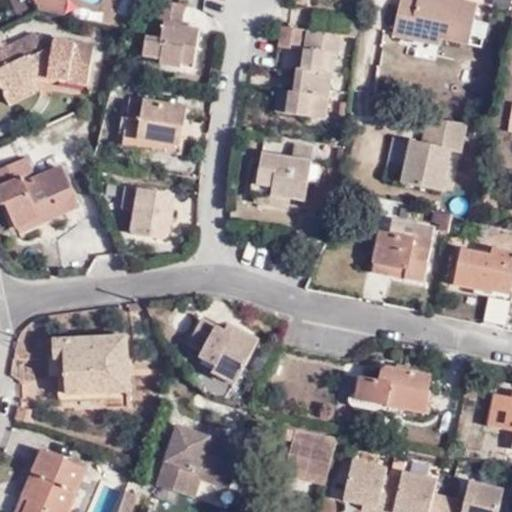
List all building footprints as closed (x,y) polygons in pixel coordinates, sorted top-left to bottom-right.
[(400,0),(392,36),(409,40),(410,33),(440,39),(448,41),(453,17),(458,18),(461,1),(455,0),(400,0)] [(479,5),(461,1),(458,18),(453,17),(448,41),(470,46),(479,5)] [(162,3),(155,25),(161,26),(158,42),(152,41),(147,41),(144,57),(163,61),(162,66),(195,71),(202,32),(190,30),(182,29),(183,23),(184,7),(162,3)] [(161,26),(155,25),(152,41),(158,42),(161,26)] [(342,34),(308,30),(303,70),(299,70),(298,83),(303,84),(301,94),(297,93),(282,92),(279,113),(330,120),(336,75),(325,74),(328,55),(339,56),(342,34)] [(410,33),(409,40),(438,46),(440,39),(410,33)] [(59,76),(69,79),(92,83),(100,48),(64,39),(62,48),(56,47),(50,50),(40,34),(7,51),(14,64),(0,72),(15,100),(59,76)] [(0,72),(14,64),(7,51),(0,54),(0,72)] [(20,108),(69,79),(59,76),(15,100),(20,108)] [(157,143),(156,152),(182,156),(185,140),(181,139),(183,120),(188,120),(190,110),(132,100),(125,147),(139,149),(141,140),(157,143)] [(420,114),(418,129),(465,138),(467,123),(420,114)] [(445,189),(454,146),(393,132),(383,176),(445,189)] [(139,149),(156,152),(157,143),(141,140),(139,149)] [(295,143),(291,158),(311,161),(313,147),(295,143)] [(311,161),(291,158),(262,153),(254,202),(285,208),(287,198),(304,199),(311,161)] [(0,205),(2,205),(14,228),(40,215),(43,222),(75,207),(57,168),(32,180),(22,159),(0,169),(0,205)] [(176,210),(179,196),(128,188),(124,211),(138,213),(135,234),(139,238),(167,242),(173,239),(178,212),(176,210)] [(40,215),(14,228),(17,235),(43,222),(40,215)] [(414,239),(416,225),(398,221),(395,235),(414,239)] [(440,229),(416,225),(414,239),(395,235),(385,233),(379,265),(410,271),(409,280),(428,283),(440,229)] [(511,290),(511,249),(503,248),(502,256),(464,249),(458,284),(496,292),(497,287),(511,290)] [(262,344),(238,334),(233,340),(226,336),(204,325),(192,349),(206,356),(204,360),(219,369),(242,381),(262,344)] [(233,340),(238,334),(230,330),(226,336),(233,340)] [(128,386),(123,335),(51,340),(52,357),(61,357),(65,393),(94,392),(95,388),(128,386)] [(433,415),(437,391),(433,391),(436,376),(387,367),(380,369),(377,378),(365,377),(361,401),(433,415)] [(238,388),(242,381),(219,369),(217,376),(238,388)] [(511,383),(502,381),(500,394),(511,396),(511,383)] [(511,396),(500,394),(492,426),(511,429),(511,396)] [(161,488),(188,496),(195,473),(199,474),(201,470),(234,480),(244,449),(179,430),(161,488)] [(327,484),(340,438),(298,431),(285,472),(327,484)] [(42,452),(23,498),(30,501),(25,511),(68,511),(85,468),(42,452)] [(436,491),(440,475),(353,455),(340,506),(367,511),(498,511),(505,485),(467,475),(461,497),(436,491)] [(115,511),(126,464),(107,461),(96,511),(115,511)] [(195,473),(188,496),(197,500),(204,481),(231,490),(234,480),(201,470),(199,474),(195,473)] [(25,511),(30,501),(23,498),(17,511),(25,511)]
